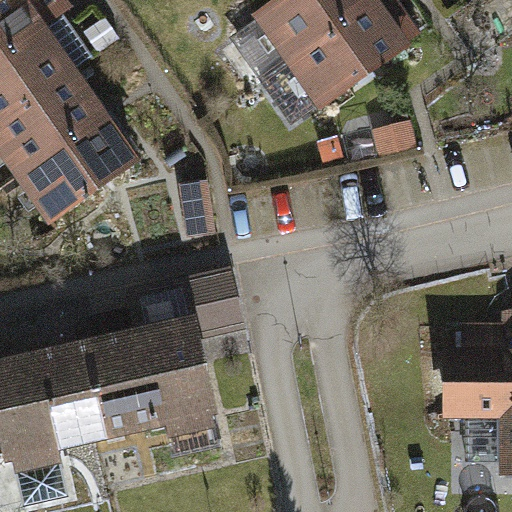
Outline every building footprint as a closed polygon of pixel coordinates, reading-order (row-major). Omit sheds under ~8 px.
[(0,67),(50,33),(75,15),(64,0),(7,0),(0,5),(0,67)] [(290,75),(394,4),(391,0),(303,0),(259,30),(290,75)] [(394,4),(290,75),(265,92),(297,139),(426,52),(394,4)] [(0,136),(83,79),(50,33),(0,67),(0,136)] [(115,125),(83,79),(0,136),(0,165),(19,192),(115,125)] [(410,122),(371,131),(377,156),(416,147),(410,122)] [(147,170),(115,125),(19,192),(51,237),(147,170)] [(349,162),(377,156),(371,131),(343,137),(349,162)] [(337,134),(316,141),(324,164),(344,157),(337,134)] [(124,292),(132,331),(192,318),(197,343),(245,333),(230,269),(124,292)] [(499,324),(460,324),(460,352),(441,352),(441,422),(497,422),(497,484),(511,484),(511,310),(499,313),(499,324)] [(197,343),(192,318),(132,331),(85,342),(107,443),(162,431),(165,445),(211,434),(208,420),(214,419),(197,343)] [(107,443),(85,342),(0,360),(0,465),(0,467),(9,465),(12,477),(56,467),(53,455),(107,443)]
